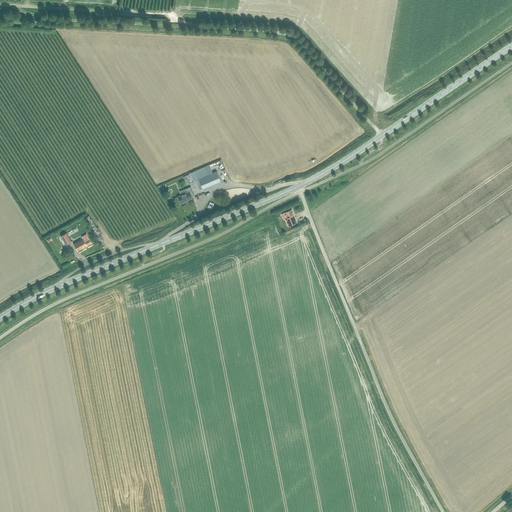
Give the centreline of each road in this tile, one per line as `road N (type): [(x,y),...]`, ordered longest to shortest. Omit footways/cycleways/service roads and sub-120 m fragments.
road 1 (track): [(381,135),(284,29),(34,17)]
road 2 (unclassified): [(442,511),(378,389),(297,186)]
road 3 (secondary): [(0,318),(57,286),(297,186)]
road 4 (secondary): [(297,186),(511,46)]
